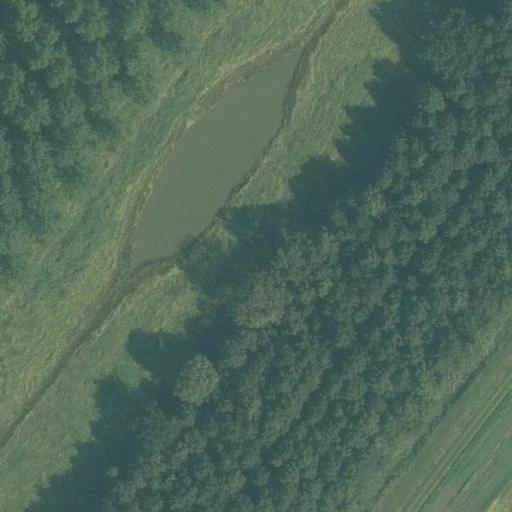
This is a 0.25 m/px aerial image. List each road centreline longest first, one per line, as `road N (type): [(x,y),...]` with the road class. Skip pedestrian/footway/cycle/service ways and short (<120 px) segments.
road 1 (track): [(128,511),(128,500),(511,5)]
road 2 (track): [(511,266),(322,511)]
road 3 (track): [(511,383),(412,511)]
